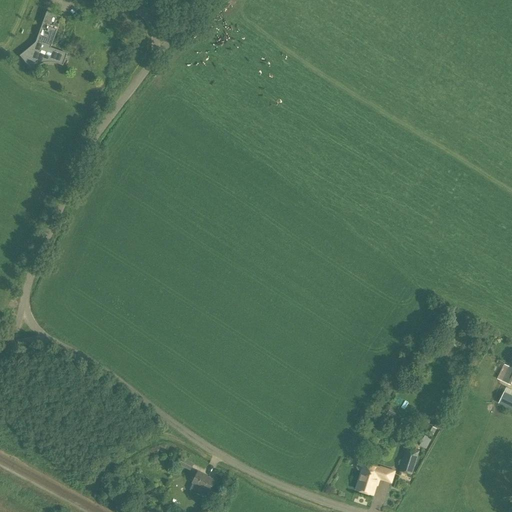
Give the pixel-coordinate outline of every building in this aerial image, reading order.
[(53,50),(65,19),(50,14),(38,44),(22,57),(27,64),(32,60),(39,68),(43,65),(47,63),(51,63),(55,63),(65,67),(69,56),(53,50)] [(511,356),(508,365),(510,366),(503,380),(509,383),(511,379),(511,375),(511,356)] [(511,409),(511,390),(506,387),(498,403),(511,409)] [(420,444),(427,447),(432,437),(424,433),(420,444)] [(412,474),(417,458),(418,455),(419,450),(407,447),(405,451),(399,471),(412,474)] [(392,483),(394,474),(366,465),(368,459),(362,457),(359,458),(356,467),(358,470),(362,471),(357,489),(372,494),(377,479),(392,483)] [(190,470),(194,464),(183,458),(179,464),(190,470)] [(216,502),(220,493),(211,488),(215,480),(198,472),(192,483),(193,483),(189,490),(216,502)]
